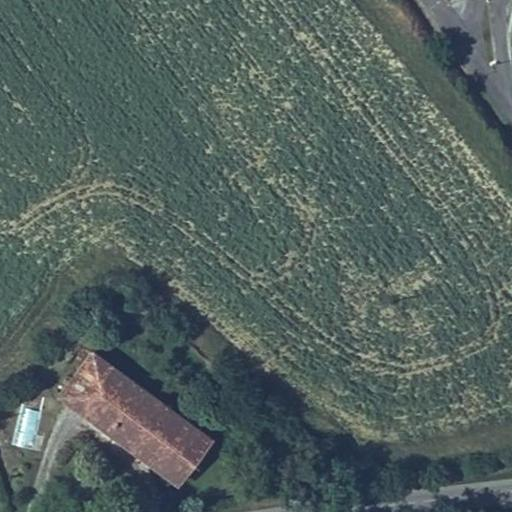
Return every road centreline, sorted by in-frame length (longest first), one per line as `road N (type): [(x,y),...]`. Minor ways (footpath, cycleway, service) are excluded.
road 1 (tertiary): [(369,511),(511,494)]
road 2 (unknown): [(432,0),(511,107)]
